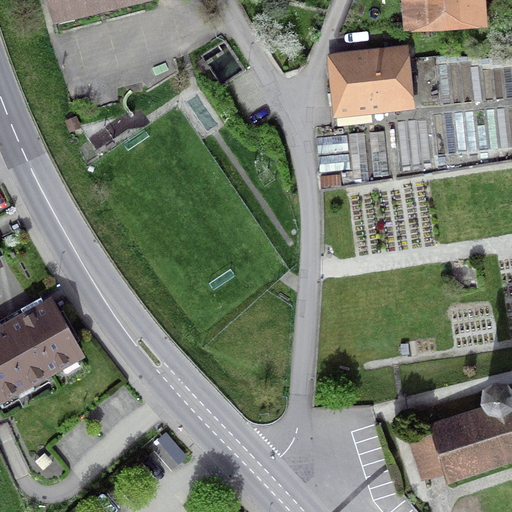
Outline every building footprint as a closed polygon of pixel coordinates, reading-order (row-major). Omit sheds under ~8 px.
[(49,0),(55,19),(133,0),(49,0)] [(404,0),(406,23),(444,20),(442,0),(404,0)] [(469,0),(442,0),(444,20),(470,19),(469,0)] [(330,64),(335,107),(405,99),(399,47),(382,49),(383,59),(330,64)] [(369,132),(373,177),(388,175),(384,130),(369,132)] [(342,172),(343,186),(369,182),(364,132),(349,134),(352,171),(342,172)] [(0,331),(0,397),(79,354),(50,303),(0,331)] [(511,402),(510,403),(506,385),(486,390),(489,407),(430,426),(433,436),(438,453),(444,473),(447,481),(511,459),(511,402)] [(438,453),(433,436),(410,443),(422,480),(435,476),(444,473),(438,453)]
